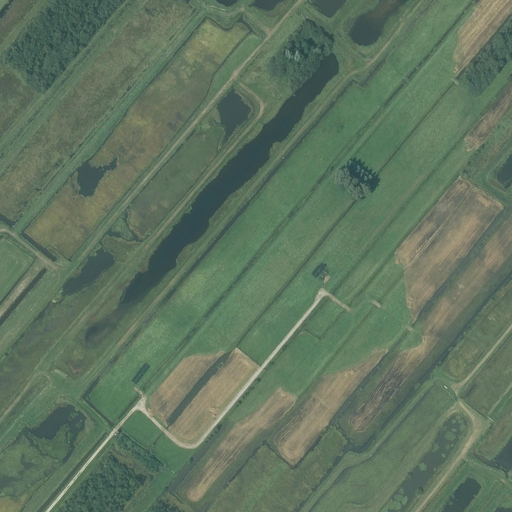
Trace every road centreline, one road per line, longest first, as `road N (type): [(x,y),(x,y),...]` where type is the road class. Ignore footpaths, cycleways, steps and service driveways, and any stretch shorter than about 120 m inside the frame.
road 1 (track): [(135,387),(144,397),(138,404),(188,447),(324,293),(348,308)]
road 2 (track): [(511,326),(456,393),(475,431),(415,511)]
road 3 (track): [(138,404),(48,511)]
